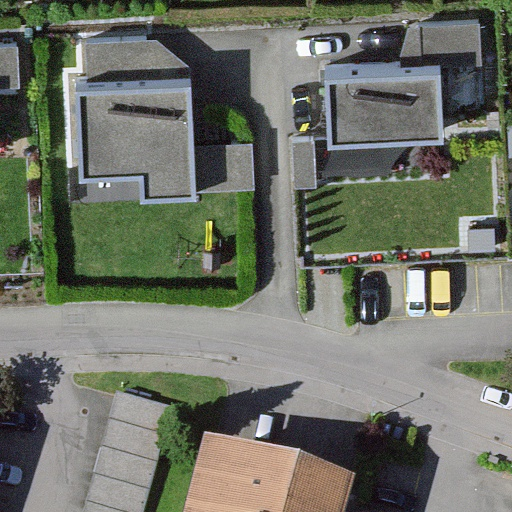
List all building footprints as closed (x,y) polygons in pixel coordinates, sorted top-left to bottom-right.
[(403,24),(393,58),(319,59),(320,138),(444,135),(443,64),(475,63),(474,22),(403,24)] [(186,75),(170,75),(146,37),(84,39),(86,77),(73,78),(76,170),(140,168),(141,192),(250,187),(248,142),(189,144),(186,75)] [(0,43),(0,84),(12,84),(10,43),(0,43)] [(138,511),(164,410),(109,395),(79,511),(138,511)] [(353,511),(358,497),(209,454),(192,511),(353,511)]
